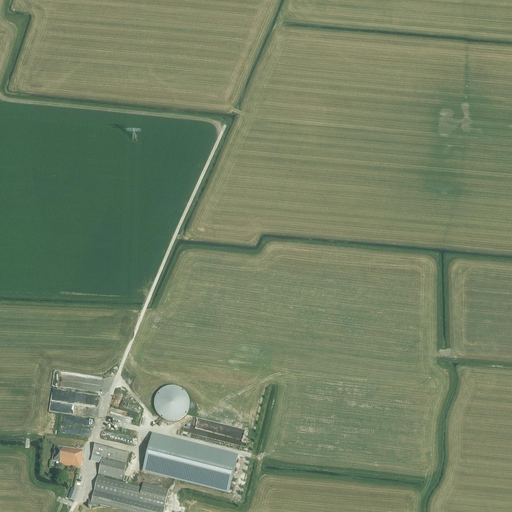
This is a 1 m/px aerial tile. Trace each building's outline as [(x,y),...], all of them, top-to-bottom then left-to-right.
[(155,411),(157,413),(158,415),(160,417),(162,419),(165,420),(167,421),(170,422),(172,422),(175,421),(177,421),(180,420),(182,418),(184,417),(186,415),(187,412),(188,410),(189,407),(189,405),(189,402),(189,399),(188,397),(187,395),(185,392),(183,391),(181,389),(179,388),(176,387),(174,386),(171,386),(168,387),(166,387),(163,388),(161,390),(159,391),(157,393),(156,396),(155,398),(154,401),(154,403),(154,406),(155,408),(155,411)] [(78,392),(53,389),(51,400),(80,404),(80,401),(77,400),(78,392)] [(143,468),(143,471),(170,478),(175,479),(228,493),(238,456),(180,442),(172,440),(152,435),(151,437),(148,450),(147,456),(143,468)] [(80,468),(83,455),(82,455),(83,450),(76,449),(62,447),(55,446),(52,461),(59,462),(59,464),(80,468)] [(92,455),(90,460),(100,462),(101,462),(102,459),(102,458),(126,464),(128,455),(94,446),(92,455)] [(143,483),(142,488),(103,478),(104,476),(122,480),(126,465),(102,459),(91,501),(89,500),(88,505),(97,507),(97,505),(125,511),(163,511),(164,509),(169,490),(143,483)] [(68,499),(74,501),(78,491),(72,488),(68,499)]
